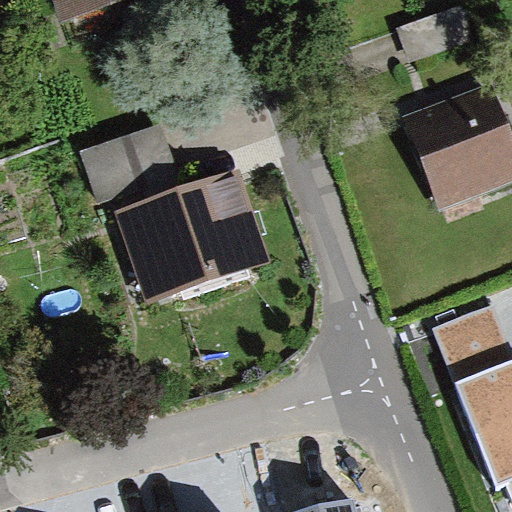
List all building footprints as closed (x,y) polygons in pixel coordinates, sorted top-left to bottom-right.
[(53,0),(65,33),(157,0),(53,0)] [(463,9),(400,32),(411,65),(475,42),(463,9)] [(511,142),(490,87),(404,121),(441,215),(511,186),(511,142)] [(161,128),(80,156),(98,208),(180,181),(161,128)] [(242,179),(117,221),(148,312),(273,269),(242,179)] [(511,492),(511,362),(453,387),(497,499),(511,492)] [(354,511),(352,503),(312,511),(354,511)]
